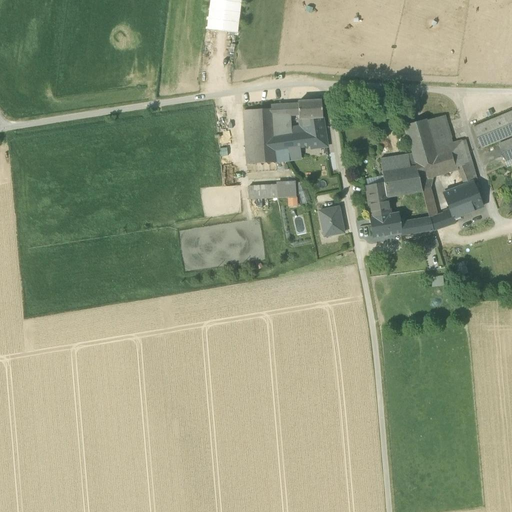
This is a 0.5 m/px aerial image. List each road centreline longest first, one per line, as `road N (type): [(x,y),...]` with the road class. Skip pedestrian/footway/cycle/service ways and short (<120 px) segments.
road 1 (unclassified): [(388,511),(372,331),(330,82)]
road 2 (unclassified): [(5,126),(277,83),(330,82)]
road 3 (unclassified): [(330,82),(511,92)]
